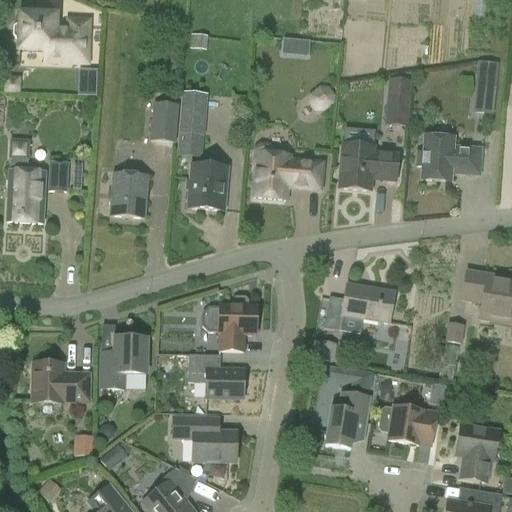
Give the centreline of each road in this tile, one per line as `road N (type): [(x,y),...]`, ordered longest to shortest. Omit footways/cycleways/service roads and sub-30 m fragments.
road 1 (residential): [(0,308),(86,306),(285,249)]
road 2 (residential): [(264,511),(294,323),(285,249)]
road 3 (residential): [(285,249),(511,218)]
